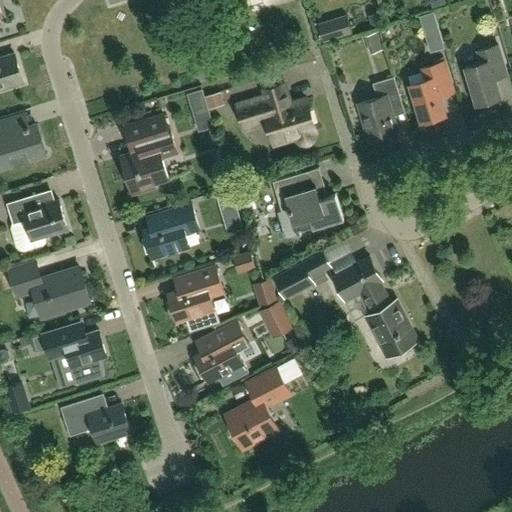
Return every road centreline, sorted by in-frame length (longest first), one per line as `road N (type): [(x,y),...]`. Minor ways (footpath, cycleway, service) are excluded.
road 1 (residential): [(188,483),(48,52),(67,0)]
road 2 (residential): [(401,231),(374,214),(360,171),(511,126)]
road 3 (residential): [(401,231),(466,354)]
road 4 (residential): [(511,179),(422,230),(401,231)]
